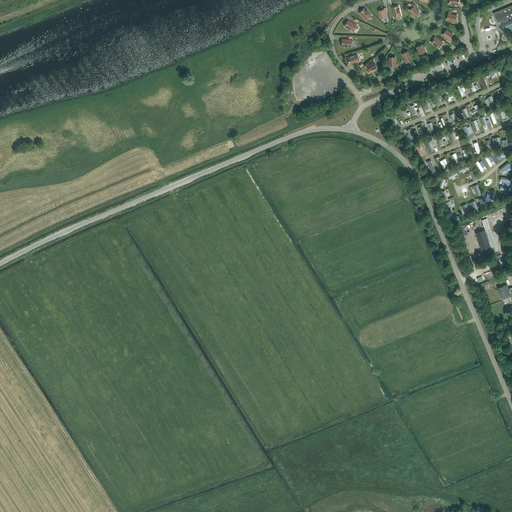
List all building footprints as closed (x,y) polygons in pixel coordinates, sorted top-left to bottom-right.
[(414,7),(409,10),(413,14),(412,15),(414,17),(420,12),(416,7),(417,6),(415,4),(413,6),(414,7)] [(505,29),(507,28),(511,25),(511,18),(508,20),(507,19),(511,16),(511,5),(493,13),(497,23),(501,21),(505,29)] [(400,11),(400,9),(399,9),(399,6),(393,7),(394,11),(393,11),(394,18),(401,16),(400,11)] [(366,20),(371,15),(368,12),(367,10),(366,10),(364,8),(360,12),(362,15),(362,16),(366,20)] [(385,11),(387,11),(386,8),(383,8),(384,9),(378,11),(380,18),(387,17),(385,11)] [(452,12),(449,12),(447,20),(454,21),(453,23),(456,24),(457,21),(456,21),(457,15),(451,14),(452,12)] [(353,31),(355,28),(357,25),(351,22),(351,23),(347,21),(344,26),(347,28),(349,29),(353,31)] [(443,35),(448,38),(447,40),(449,41),(451,39),(450,39),(453,34),(447,30),(443,35)] [(435,36),(431,42),(434,45),(436,47),(437,46),(439,48),(443,43),(440,41),(440,40),(435,36)] [(424,44),(416,47),(419,53),(418,53),(419,56),(421,55),(421,54),(426,51),(424,47),(425,46),(424,44)] [(408,51),(402,54),(405,60),(404,61),(405,64),(407,62),(407,61),(412,59),(408,51)] [(359,61),(357,54),(353,56),(353,55),(350,56),(347,57),(349,63),(353,62),(353,63),(359,61)] [(395,57),(389,57),(390,66),(395,66),(395,67),(398,67),(398,63),(396,64),(395,57)] [(377,67),(373,60),(371,61),(371,63),(366,66),(369,71),(368,71),(369,74),(372,72),(371,71),(377,67)] [(473,80),(469,81),(474,92),(477,90),(473,80)] [(475,105),(476,108),(471,110),(472,114),(482,111),(479,104),(475,105)] [(407,130),(411,141),(416,139),(412,128),(407,130)] [(511,145),(511,141),(508,142),(508,139),(503,140),(504,147),(511,145)] [(489,168),(494,165),(488,155),(484,157),(489,168)] [(440,161),(444,169),(450,166),(446,158),(440,161)] [(438,173),(434,159),(429,161),(433,175),(438,173)] [(485,170),(478,159),(474,161),(481,173),(485,170)] [(500,169),(503,173),(511,165),(511,163),(510,161),(500,169)] [(467,165),(459,168),(462,173),(470,170),(467,165)] [(477,194),(481,193),(479,184),(471,187),(473,193),(477,192),(477,194)] [(483,196),(476,199),(479,207),(486,204),(483,196)] [(460,206),(463,214),(470,211),(468,204),(460,206)] [(466,234),(463,227),(457,229),(460,237),(466,234)] [(493,252),(485,229),(475,232),(483,255),(493,252)] [(503,285),(498,288),(499,289),(502,296),(503,300),(511,296),(511,295),(511,287),(511,288),(511,287),(508,288),(506,284),(503,285)]
